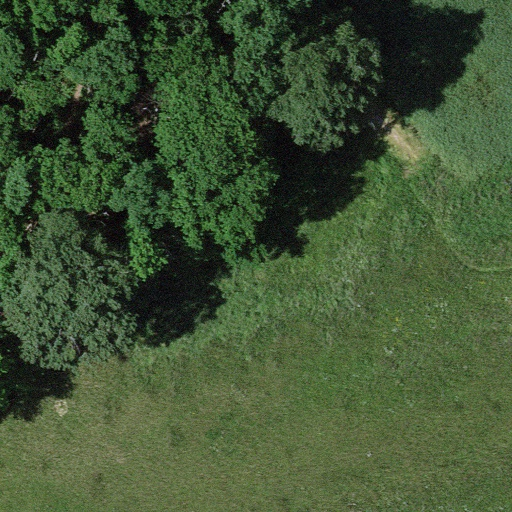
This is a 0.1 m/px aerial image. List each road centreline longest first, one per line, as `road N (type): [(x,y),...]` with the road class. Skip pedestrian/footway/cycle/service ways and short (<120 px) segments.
road 1 (track): [(115,0),(66,156),(0,227)]
road 2 (track): [(406,156),(282,0)]
